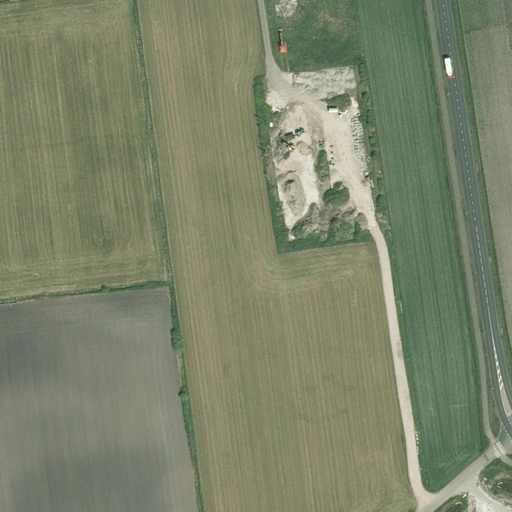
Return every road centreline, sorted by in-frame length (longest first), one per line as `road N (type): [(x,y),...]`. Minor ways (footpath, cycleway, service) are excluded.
road 1 (secondary): [(442,0),(487,309)]
road 2 (unknown): [(427,510),(381,237)]
road 3 (secondary): [(487,309),(511,437)]
